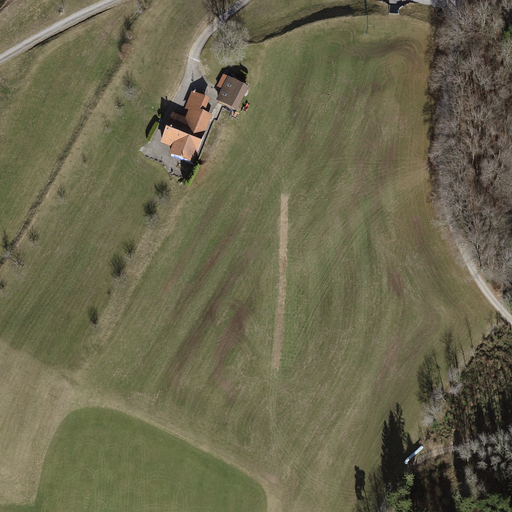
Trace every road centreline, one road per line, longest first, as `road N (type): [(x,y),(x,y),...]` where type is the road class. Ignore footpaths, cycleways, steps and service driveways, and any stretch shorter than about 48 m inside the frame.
road 1 (track): [(457,0),(441,211),(467,268),(511,322)]
road 2 (track): [(245,0),(201,40),(154,145)]
road 3 (track): [(381,511),(411,467),(511,438)]
road 4 (track): [(112,0),(0,59)]
